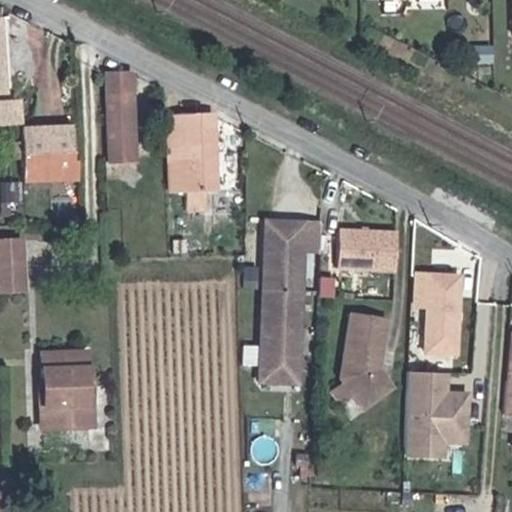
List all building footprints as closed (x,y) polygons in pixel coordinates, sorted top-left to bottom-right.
[(365,0),(366,9),(386,8),(386,2),(433,0),(365,0)] [(511,0),(499,0),(499,50),(511,50),(511,0)] [(9,71),(0,72),(0,95),(11,95),(9,71)] [(102,92),(123,90),(122,73),(100,75),(102,92)] [(123,90),(102,92),(106,164),(120,164),(127,164),(127,154),(123,90)] [(199,120),(154,122),(156,187),(172,186),(173,201),(191,200),(190,182),(203,180),(199,120)] [(66,125),(65,122),(38,124),(39,133),(13,134),(14,153),(16,153),(44,154),(49,154),(49,155),(49,162),(49,163),(66,162),(66,153),(66,125)] [(39,133),(38,124),(12,124),(13,134),(39,133)] [(16,153),(14,153),(14,159),(14,171),(66,169),(66,162),(49,163),(49,162),(49,155),(49,154),(44,154),(16,153)] [(292,243),(304,243),(304,215),(290,215),(290,223),(276,224),(273,216),(254,215),(255,286),(293,284),(292,243)] [(398,230),(339,227),(337,271),(396,274),(398,230)] [(12,257),(0,256),(0,306),(14,306),(12,257)] [(293,284),(255,286),(255,362),(263,375),(274,375),(280,367),(293,367),(293,284)] [(422,290),(397,289),(397,320),(408,320),(413,321),(421,321),(421,343),(438,344),(438,304),(423,304),(424,290),(422,290)] [(326,400),(317,408),(317,411),(326,421),(337,411),(349,426),(373,406),(374,399),(363,385),(369,336),(332,332),(327,375),(330,378),(327,399),(326,400)] [(411,353),(396,352),(394,405),(403,406),(404,362),(411,362),(411,353)] [(485,353),(482,416),(505,418),(508,355),(485,353)] [(31,368),(33,411),(46,411),(48,446),(83,444),(78,367),(31,368)] [(445,440),(467,442),(470,389),(447,387),(448,371),(406,368),(401,456),(444,458),(445,440)] [(46,411),(33,411),(35,447),(48,446),(46,411)]
